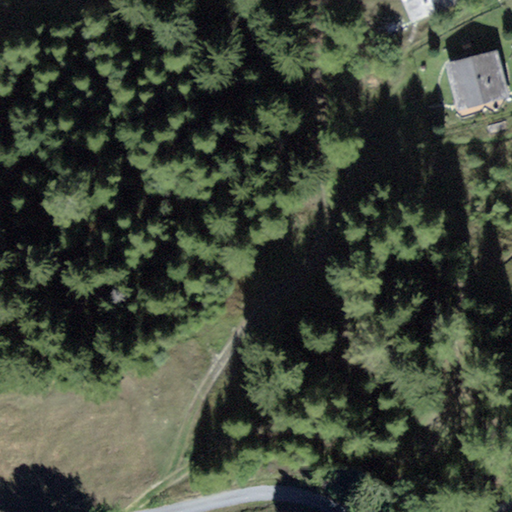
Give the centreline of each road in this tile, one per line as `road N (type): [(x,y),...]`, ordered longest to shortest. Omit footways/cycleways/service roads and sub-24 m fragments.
road 1 (track): [(129,511),(156,488),(236,339),(279,298),(369,172)]
road 2 (unclassified): [(343,511),(262,491),(164,511)]
